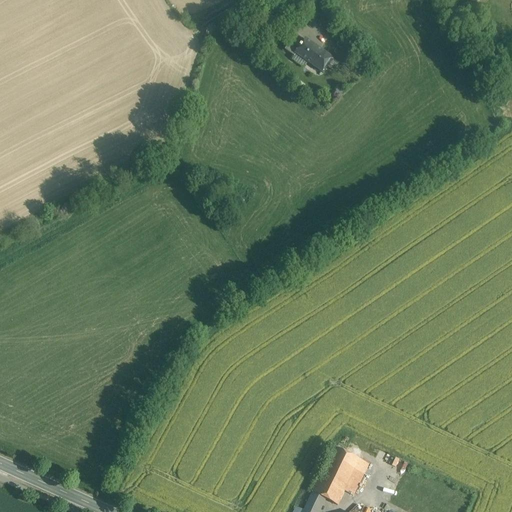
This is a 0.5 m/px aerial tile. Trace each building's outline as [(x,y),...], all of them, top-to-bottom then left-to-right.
[(295,34),(285,49),(294,55),(296,53),(295,52),(304,40),(295,34)] [(332,56),(305,38),(304,40),(295,52),(296,53),(308,61),(322,71),(328,62),(332,56)] [(304,66),(308,61),(296,53),(294,55),(293,58),(304,66)] [(332,56),(328,62),(334,67),(338,61),(332,56)] [(303,509),(302,511),(319,511),(325,499),(338,505),(344,492),(359,460),(332,448),(303,509)] [(359,460),(344,492),(352,496),(367,464),(359,460)]
